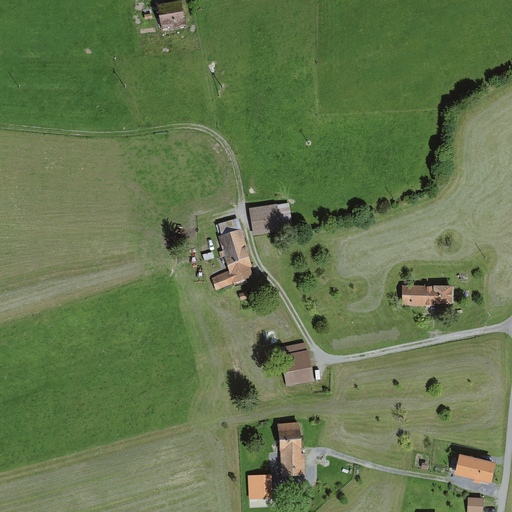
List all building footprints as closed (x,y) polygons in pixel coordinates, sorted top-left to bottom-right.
[(188,9),(159,15),(162,32),(191,26),(188,9)] [(288,204),(251,209),(255,235),(291,229),(288,204)] [(239,229),(219,236),(231,272),(210,278),(215,294),(256,280),(239,229)] [(453,287),(403,285),(402,307),(452,308),(453,287)] [(306,345),(281,348),(286,384),(311,381),(306,345)] [(299,422),(277,423),(280,474),(303,473),(299,422)] [(495,464),(458,455),(453,474),(490,483),(495,464)] [(272,476),(255,476),(255,498),(271,498),(272,476)] [(483,511),(483,499),(468,498),(467,511),(483,511)]
